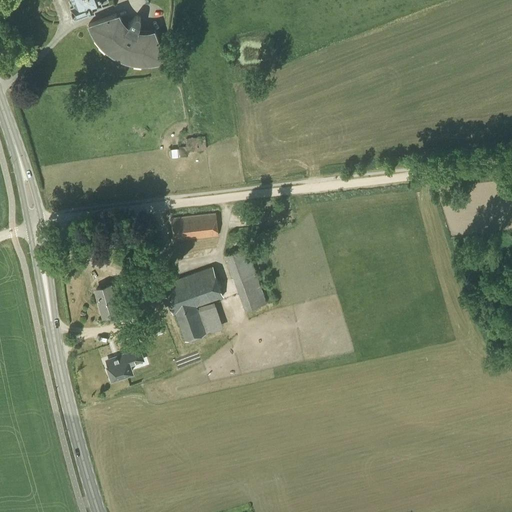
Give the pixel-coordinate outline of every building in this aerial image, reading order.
[(74,0),(75,2),(70,4),(74,14),(93,7),(92,4),(103,0),(74,0)] [(126,27),(122,23),(118,18),(116,13),(88,23),(92,30),(95,36),(101,43),(107,49),(113,53),(120,57),(126,59),(133,61),(142,62),(151,62),(158,60),(165,58),(155,31),(148,32),(142,33),(138,32),(140,20),(141,20),(141,19),(141,18),(140,18),(140,17),(139,16),(138,15),(137,15),(136,15),(135,15),(135,16),(134,16),(134,17),(126,27)] [(209,148),(207,135),(194,136),(195,149),(209,148)] [(170,157),(179,156),(179,148),(170,149),(170,157)] [(174,241),(218,236),(215,213),(171,217),(174,241)] [(268,303),(253,246),(230,252),(232,261),(233,261),(245,309),(268,303)] [(206,333),(196,306),(223,296),(213,266),(162,283),(173,314),(175,313),(185,341),(206,333)] [(104,315),(117,311),(110,284),(96,287),(104,315)] [(139,348),(106,359),(109,367),(107,368),(109,372),(111,373),(112,376),(118,374),(119,377),(127,374),(126,371),(132,369),(129,361),(142,357),(139,348)]
